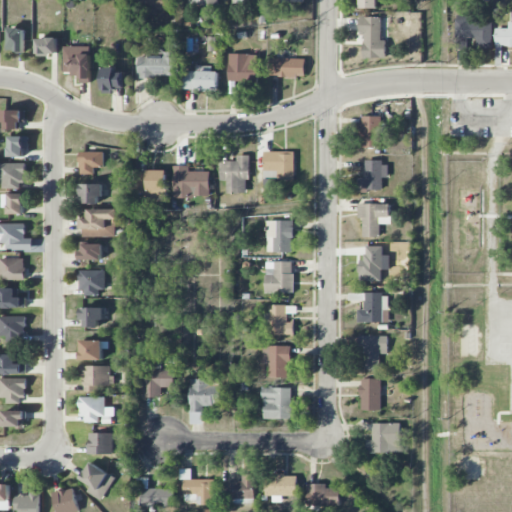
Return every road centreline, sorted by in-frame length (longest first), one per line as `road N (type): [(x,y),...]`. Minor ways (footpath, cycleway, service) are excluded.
road 1 (residential): [(0,78),(123,124),(245,123),(374,84),(511,82)]
road 2 (residential): [(329,0),(328,444)]
road 3 (residential): [(62,103),(55,131),(56,461)]
road 4 (residential): [(328,444),(158,443)]
